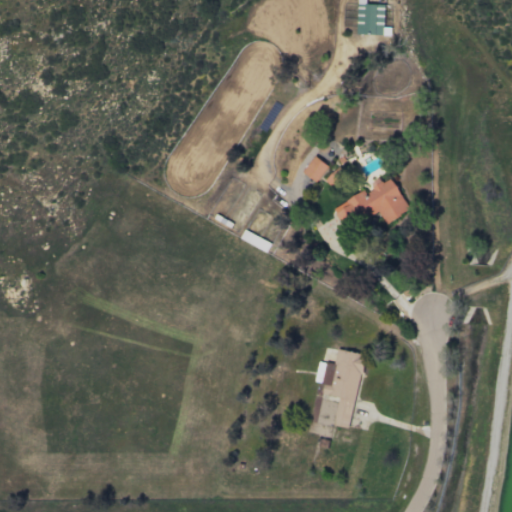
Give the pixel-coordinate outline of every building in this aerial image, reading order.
[(383,35),(384,4),(357,3),(356,34),(383,35)] [(328,166),(314,155),(302,170),(315,182),(328,166)] [(324,179),(333,189),(347,175),(338,166),(324,179)] [(333,208),(345,230),(379,211),(385,223),(410,209),(392,177),(381,183),(378,177),(369,182),(371,187),(333,208)] [(349,428),(365,354),(337,348),(333,364),(319,361),(314,382),(322,384),(319,398),(314,397),(309,420),(349,428)]
